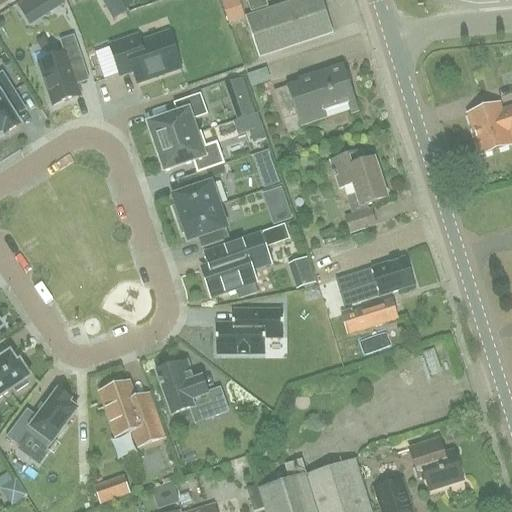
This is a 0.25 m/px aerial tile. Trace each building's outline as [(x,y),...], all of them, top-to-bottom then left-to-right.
[(0,0),(0,9),(10,4),(7,0),(0,0)] [(61,0),(34,0),(44,16),(63,4),(61,0)] [(97,20),(110,13),(103,0),(98,0),(75,12),(89,40),(104,33),(97,20)] [(308,0),(246,21),(260,60),(332,36),(320,0),(308,0)] [(247,0),(252,14),(268,9),(265,0),(247,0)] [(138,39),(110,48),(120,77),(133,73),(137,85),(181,70),(169,35),(140,45),(138,39)] [(65,56),(39,64),(54,107),(80,99),(76,87),(70,66),(83,62),(74,37),(60,42),(65,56)] [(352,116),(358,113),(343,69),(300,83),(301,86),(290,90),(289,89),(275,94),(284,123),(298,119),(302,128),(327,120),(325,115),(349,107),(352,116)] [(254,77),(259,89),(274,84),(270,72),(254,77)] [(5,102),(16,95),(3,74),(0,75),(0,137),(4,135),(6,138),(21,128),(5,102)] [(149,126),(157,150),(197,136),(197,135),(192,123),(208,117),(201,96),(199,97),(174,105),(178,116),(149,126)] [(249,96),(231,103),(237,120),(255,114),(249,96)] [(511,108),(501,111),(500,107),(468,117),(482,159),(511,149),(511,108)] [(165,173),(194,163),(198,175),(225,166),(217,144),(206,148),(201,134),(197,135),(197,136),(157,150),(165,173)] [(265,136),(250,141),(256,156),(270,151),(265,136)] [(260,172),(274,167),(269,153),(255,158),(260,172)] [(367,208),(387,201),(374,163),(365,166),(361,154),(331,164),(335,175),(333,176),(334,180),(337,180),(340,191),(354,186),(358,196),(348,200),(354,218),(347,222),(352,235),(377,227),(372,212),(369,213),(367,208)] [(184,195),(182,195),(173,198),(177,207),(173,209),(177,222),(219,208),(211,185),(211,186),(206,173),(181,181),(185,192),(184,195)] [(227,231),(219,208),(177,222),(182,236),(186,234),(189,244),(199,240),(203,242),(205,250),(230,241),(226,231),(227,231)] [(289,210),(270,216),(274,228),(293,222),(289,210)] [(285,227),(264,234),(269,249),(290,241),(285,227)] [(269,265),(266,256),(259,236),(224,248),(225,248),(206,255),(210,268),(203,271),(212,298),(236,290),(239,300),(256,295),(253,284),(255,284),(250,271),(269,265)] [(295,265),(298,273),(309,269),(306,261),(295,265)] [(383,300),(415,288),(407,261),(346,279),(351,294),(379,286),(383,300)] [(318,289),(298,293),(301,311),(321,307),(318,289)] [(348,339),(399,323),(393,302),(342,317),(348,339)] [(265,339),(283,339),(283,313),(256,313),(234,313),(234,327),(217,327),(217,356),(265,356),(265,339)] [(11,355),(0,361),(0,400),(14,391),(16,394),(29,386),(27,382),(31,380),(20,364),(18,365),(11,355)] [(419,358),(420,380),(448,379),(447,357),(419,358)] [(162,389),(171,414),(173,418),(201,408),(206,422),(229,413),(220,390),(207,395),(202,380),(194,383),(187,365),(174,369),(173,365),(160,370),(162,374),(157,375),(161,385),(159,386),(160,390),(162,389)] [(148,397),(135,402),(129,385),(101,395),(117,439),(134,433),(140,449),(163,440),(148,397)] [(47,452),(77,412),(69,406),(71,403),(59,393),(39,420),(27,412),(7,439),(19,449),(28,437),(47,452)] [(430,495),(463,484),(454,455),(443,458),(438,443),(410,453),(419,481),(425,479),(430,495)] [(370,511),(355,464),(306,479),(302,465),(287,469),(291,483),(260,493),(265,511),(370,511)] [(172,485),(159,489),(165,506),(178,502),(172,485)] [(382,511),(411,511),(403,485),(376,493),(382,511)] [(105,507),(136,496),(133,487),(102,498),(105,507)]
